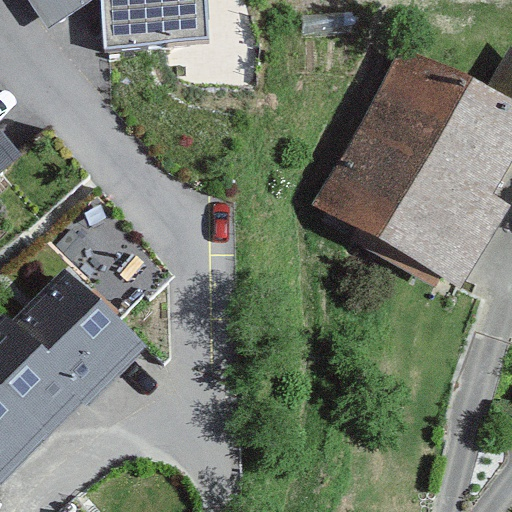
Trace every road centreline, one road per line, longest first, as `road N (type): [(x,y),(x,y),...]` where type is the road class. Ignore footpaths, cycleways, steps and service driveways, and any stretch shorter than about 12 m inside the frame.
road 1 (residential): [(222,511),(192,296),(171,227),(0,20)]
road 2 (unknown): [(184,263),(199,128)]
